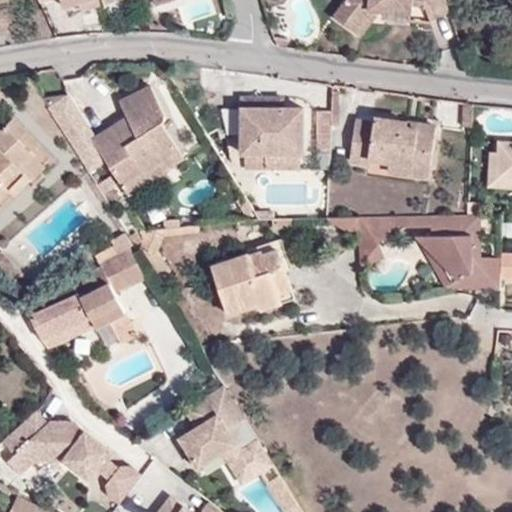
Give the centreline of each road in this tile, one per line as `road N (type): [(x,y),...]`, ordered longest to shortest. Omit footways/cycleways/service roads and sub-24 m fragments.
road 1 (residential): [(511,94),(256,51)]
road 2 (residential): [(256,51),(133,46),(0,61)]
